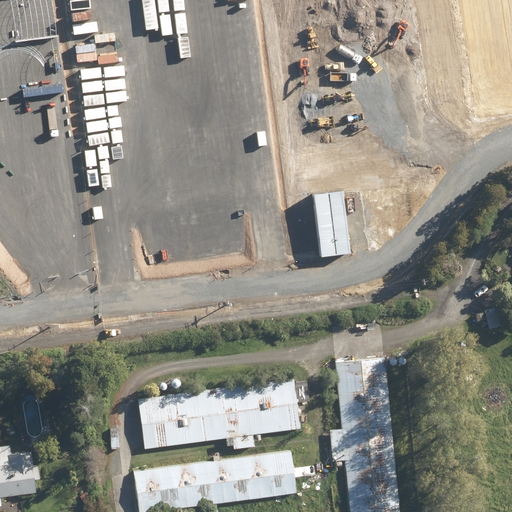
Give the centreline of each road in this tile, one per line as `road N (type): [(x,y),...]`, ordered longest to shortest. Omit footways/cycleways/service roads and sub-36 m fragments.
road 1 (track): [(129,511),(121,400),(134,381),(169,364),(416,329),(447,311),(511,200)]
road 2 (track): [(0,346),(367,296),(403,280),(481,186),(511,163)]
road 3 (track): [(401,0),(421,194),(403,280)]
road 4 (track): [(481,186),(462,0)]
